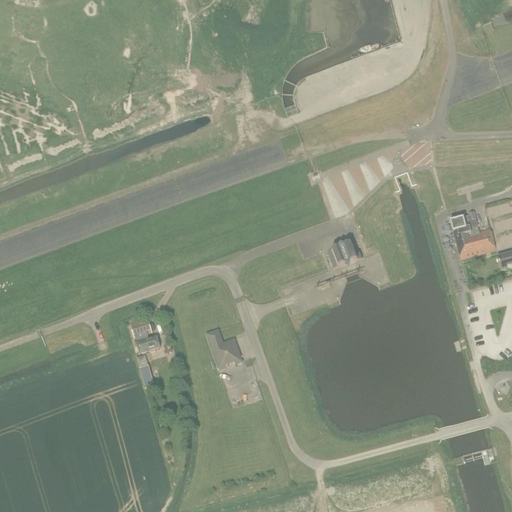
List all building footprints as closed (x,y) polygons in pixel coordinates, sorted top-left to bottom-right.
[(511,202),(488,208),(496,242),(511,237),(511,202)] [(450,222),(454,236),(450,237),(452,246),(456,245),(461,261),(496,251),(490,230),(479,233),(474,213),(469,214),(469,217),(450,222)] [(362,259),(355,241),(344,246),(341,244),(339,248),(327,252),(334,270),(362,259)] [(511,252),(497,257),(500,271),(511,268),(511,252)] [(148,323),(130,328),(131,328),(134,340),(136,339),(137,342),(148,339),(147,336),(152,335),(148,323)] [(234,340),(223,344),(218,331),(207,335),(219,371),(227,368),(226,365),(233,363),(234,366),(242,363),(234,340)] [(137,342),(136,342),(140,355),(161,349),(157,336),(148,339),(137,342)] [(154,387),(148,365),(139,367),(145,389),(154,387)]
